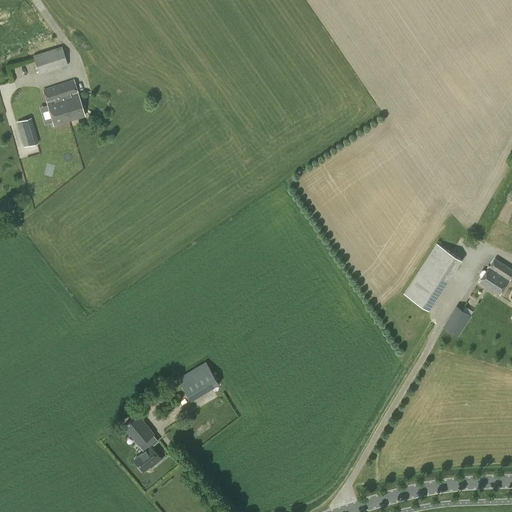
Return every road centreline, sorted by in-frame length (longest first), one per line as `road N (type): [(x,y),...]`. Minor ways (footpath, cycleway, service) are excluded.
road 1 (secondary): [(348,511),(427,490),(511,482)]
road 2 (unknown): [(38,0),(67,42),(72,73),(63,82),(22,83)]
